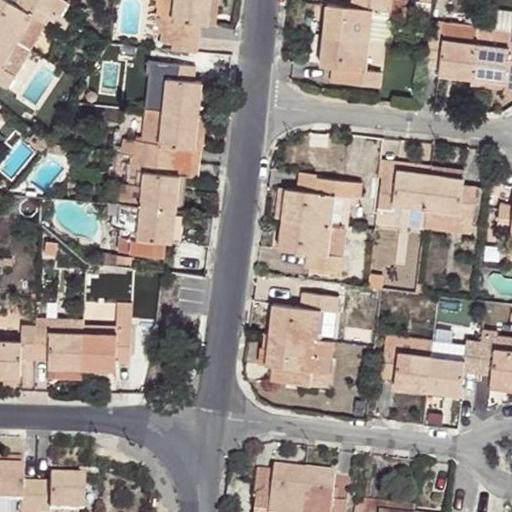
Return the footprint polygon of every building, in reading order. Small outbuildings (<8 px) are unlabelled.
[(26,0),(13,21),(0,13),(0,100),(8,105),(15,93),(5,85),(18,62),(24,50),(34,34),(46,40),(55,28),(62,16),(49,8),(54,0),(26,0)] [(347,0),(346,13),(384,16),(398,17),(398,3),(388,2),(387,0),(347,0)] [(148,48),(169,50),(201,52),(202,39),(209,40),(213,6),(178,2),(175,35),(150,33),(148,48)] [(318,55),(365,59),(366,45),(367,29),(382,30),(384,16),(346,13),(345,26),(321,24),(318,55)] [(66,19),(62,16),(55,28),(60,29),(66,19)] [(382,35),(392,35),(402,36),(404,17),(398,17),(384,16),(382,30),(382,35)] [(367,29),(366,45),(380,47),(382,35),(382,30),(367,29)] [(34,34),(24,50),(36,55),(46,40),(34,34)] [(366,45),(365,59),(389,61),(392,35),(382,35),(380,47),(366,45)] [(425,37),(424,50),(440,52),(441,42),(442,38),(425,37)] [(440,52),(440,58),(471,62),(473,45),(441,42),(440,52)] [(505,58),(506,58),(507,48),(473,45),(471,62),(504,66),(505,58)] [(436,93),(466,97),(471,62),(440,58),(440,52),(424,50),(421,84),(437,86),(436,93)] [(362,89),(365,59),(318,55),(316,84),(328,85),(327,102),(375,106),(376,90),(362,89)] [(501,93),(511,93),(511,58),(506,58),(505,58),(504,66),(471,62),(466,97),(500,100),(501,93)] [(5,85),(15,93),(28,69),(18,62),(5,85)] [(160,99),(156,132),(191,135),(195,103),(189,102),(190,88),(156,83),(154,98),(160,99)] [(511,110),(511,93),(501,93),(500,100),(499,109),(511,110)] [(153,166),(150,165),(139,244),(174,246),(175,198),(167,197),(170,168),(188,169),(191,135),(156,132),(153,166)] [(191,135),(188,169),(196,170),(199,136),(191,135)] [(188,169),(170,168),(167,197),(175,198),(192,200),(196,170),(188,169)] [(391,187),(424,191),(424,185),(378,179),(376,193),(390,195),(391,187)] [(458,189),(424,185),(424,191),(458,195),(458,189)] [(420,225),(424,191),(391,187),(390,195),(376,193),(371,227),(386,229),(387,222),(420,225)] [(295,189),(292,210),(306,211),(308,195),(312,196),(312,191),(295,189)] [(458,195),(424,191),(420,225),(454,229),(454,236),(468,237),(472,204),(457,202),(458,195)] [(306,211),(292,210),(279,208),(276,239),(324,244),(327,214),(343,216),(345,200),(312,196),(308,195),(306,211)] [(357,197),(345,200),(343,216),(355,217),(357,197)] [(279,208),(270,208),(267,238),(276,239),(279,208)] [(327,214),(324,244),(340,245),(343,216),(327,214)] [(511,215),(509,215),(508,223),(495,221),(491,255),(505,257),(506,252),(511,252),(511,215)] [(418,239),(420,225),(387,222),(386,229),(371,227),(369,242),(417,248),(418,239)] [(454,229),(420,225),(418,239),(453,242),(454,236),(454,229)] [(324,244),(276,239),(272,270),(300,273),(299,288),(335,292),(337,277),(321,275),(324,244)] [(321,275),(337,277),(340,245),(324,244),(321,275)] [(511,252),(506,252),(505,257),(503,273),(511,273),(511,252)] [(378,296),(364,294),(363,307),(376,309),(378,296)] [(417,304),(411,303),(411,313),(421,314),(421,309),(417,309),(417,304)] [(266,324),(263,355),(312,360),(312,359),(315,330),(332,331),(333,315),(295,311),(294,327),(266,324)] [(257,367),(262,368),(263,355),(266,324),(260,324),(256,355),(258,355),(257,367)] [(312,359),(328,360),(332,331),(315,330),(312,359)] [(130,349),(115,348),(115,354),(83,352),(50,350),(51,346),(35,345),(20,345),(20,358),(0,357),(0,393),(21,394),(21,378),(34,378),(48,379),(48,386),(115,388),(115,381),(129,382),(130,349)] [(378,352),(377,363),(392,365),(391,371),(457,378),(459,363),(426,360),(426,357),(378,352)] [(323,406),(325,390),(309,389),(310,376),(312,360),(263,355),(262,368),(257,367),(255,367),(254,383),(266,384),(287,387),(286,402),(323,406)] [(485,402),(488,403),(511,405),(511,369),(488,367),(489,360),(460,356),(459,363),(457,378),(391,371),(392,365),(377,363),(368,362),(364,395),(389,398),(388,407),(454,414),(457,390),(486,393),(485,402)] [(488,367),(511,369),(511,358),(490,356),(489,360),(488,367)] [(310,376),(327,378),(328,360),(312,359),(312,360),(310,376)] [(309,389),(325,390),(327,378),(310,376),(309,389)] [(287,387),(266,384),(264,399),(286,402),(287,387)] [(20,405),(21,394),(0,393),(0,400),(3,401),(4,404),(20,405)] [(511,405),(488,403),(487,408),(511,411),(511,405)] [(4,483),(21,485),(22,478),(5,477),(4,483)] [(0,511),(83,511),(84,495),(49,494),(48,501),(21,500),(21,485),(4,483),(0,483),(0,511)] [(330,511),(332,493),(272,487),(271,489),(269,511),(330,511)] [(256,488),(253,511),(269,511),(271,489),(256,488)]
